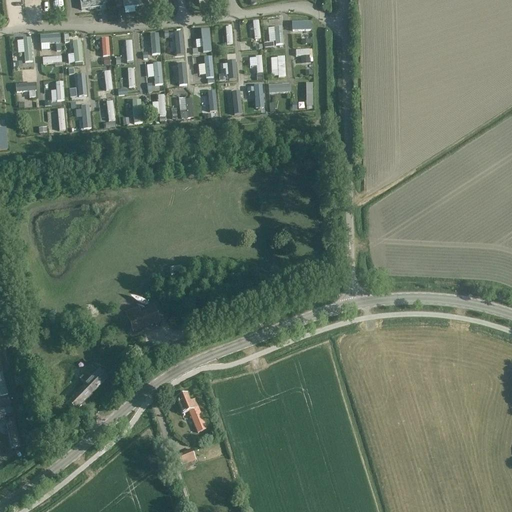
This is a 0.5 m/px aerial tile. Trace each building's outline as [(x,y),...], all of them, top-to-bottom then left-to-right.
[(100,0),(78,0),(80,12),(102,9),(100,0)] [(139,0),(132,0),(122,1),(123,9),(140,7),(139,0)] [(281,29),(273,29),(275,46),(282,46),(281,29)] [(208,32),(202,33),(204,53),(210,53),(208,32)] [(149,36),(151,56),(159,56),(157,35),(149,36)] [(109,58),(108,40),(101,40),(102,58),(109,58)] [(72,43),(74,65),(82,64),(80,42),(72,43)] [(309,60),(311,59),(311,51),(308,51),(295,52),(295,58),(300,58),(300,66),(309,65),(309,60)] [(277,79),(285,79),(284,58),(276,59),(277,79)] [(212,79),(210,59),(204,60),(206,79),(212,79)] [(154,87),(162,86),(160,65),(152,66),(154,87)] [(103,73),(105,92),(111,91),(109,73),(103,73)] [(55,84),(56,103),(64,102),(62,84),(55,84)] [(15,94),(35,93),(35,85),(15,86),(15,94)] [(287,86),(268,88),(268,95),(287,93),(287,86)] [(193,119),(191,100),(185,101),(187,120),(193,119)] [(140,102),(131,103),(133,125),(142,125),(140,102)] [(114,122),(112,103),(106,104),(108,122),(114,122)] [(154,310),(127,320),(132,333),(159,323),(154,310)] [(75,412),(106,379),(98,371),(96,373),(90,368),(78,380),(84,386),(67,404),(75,412)] [(196,424),(195,421),(197,420),(193,411),(197,409),(194,400),(189,402),(187,395),(175,400),(181,415),(188,413),(191,422),(192,422),(193,425),(196,424)] [(182,466),(195,461),(191,451),(178,456),(182,466)]
